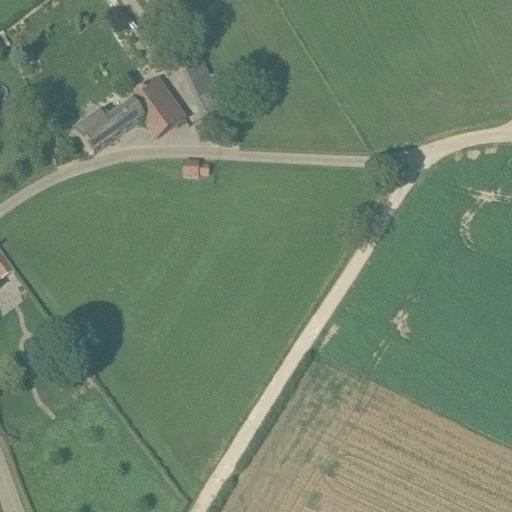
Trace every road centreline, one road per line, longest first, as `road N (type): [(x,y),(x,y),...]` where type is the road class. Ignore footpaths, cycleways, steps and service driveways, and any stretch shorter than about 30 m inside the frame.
road 1 (unclassified): [(0,207),(55,170),(112,153),(357,161),(423,154),(451,139),(511,136)]
road 2 (track): [(192,511),(423,154)]
